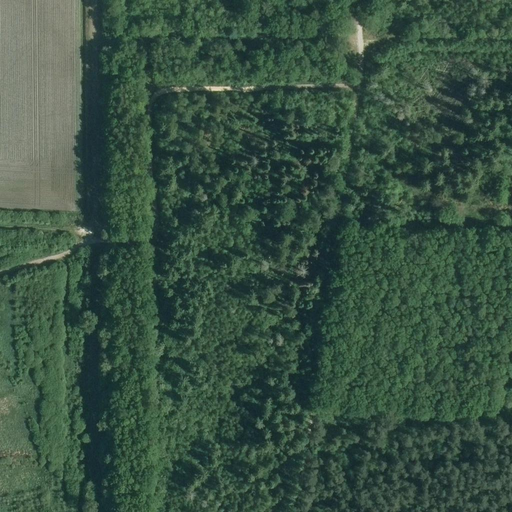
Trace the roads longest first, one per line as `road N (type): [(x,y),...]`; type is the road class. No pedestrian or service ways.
road 1 (track): [(0,273),(92,241),(151,234),(149,111),(164,91),(359,82)]
road 2 (track): [(307,415),(359,82)]
road 3 (track): [(96,241),(96,39)]
